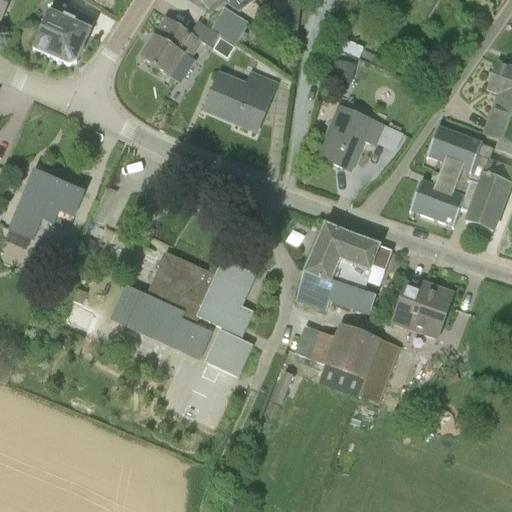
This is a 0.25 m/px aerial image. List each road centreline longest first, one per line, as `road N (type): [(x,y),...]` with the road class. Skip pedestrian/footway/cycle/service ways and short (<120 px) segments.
road 1 (residential): [(511,277),(253,187),(78,107)]
road 2 (track): [(202,511),(286,302),(286,268),(253,187)]
road 3 (unclassified): [(78,107),(143,0)]
